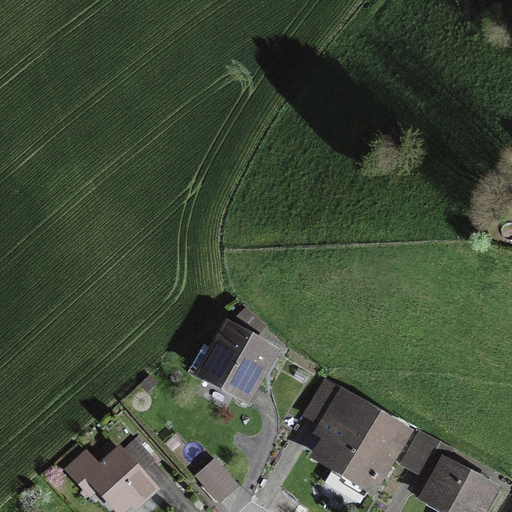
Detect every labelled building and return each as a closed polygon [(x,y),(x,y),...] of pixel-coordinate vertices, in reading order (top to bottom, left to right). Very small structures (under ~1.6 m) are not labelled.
[(244,397),(269,352),(230,330),(214,358),(200,351),(191,367),(204,374),(204,375),(244,397)] [(367,486),(370,488),(404,432),(364,407),(363,409),(323,385),(307,412),(326,424),(321,432),(330,438),(319,457),(335,467),(326,482),(358,501),(367,486)] [(427,466),(437,472),(443,462),(450,449),(419,432),(403,463),(423,474),(427,466)] [(122,454),(120,452),(119,453),(109,442),(91,458),(88,454),(70,470),(84,486),(91,480),(119,511),(130,500),(135,506),(154,489),(135,469),(149,456),(136,441),(122,454)] [(215,460),(196,476),(219,502),(238,486),(215,460)] [(482,511),(495,489),(443,462),(437,472),(423,497),(445,509),(443,511),(482,511)]
